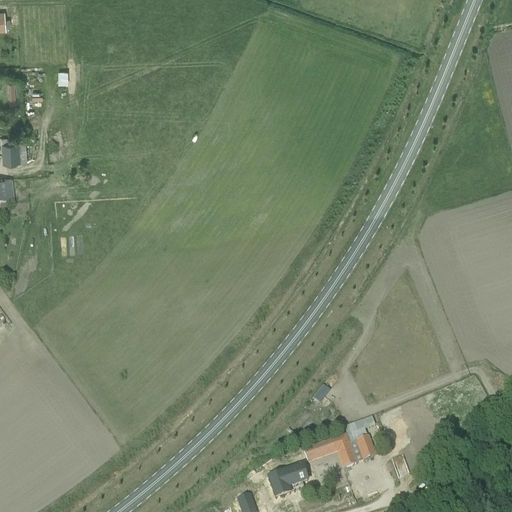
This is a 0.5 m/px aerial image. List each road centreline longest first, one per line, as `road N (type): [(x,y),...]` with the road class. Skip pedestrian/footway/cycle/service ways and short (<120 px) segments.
road 1 (primary): [(118,511),(227,414),(322,300),(393,186),(474,0)]
road 2 (track): [(511,393),(462,441),(356,511)]
